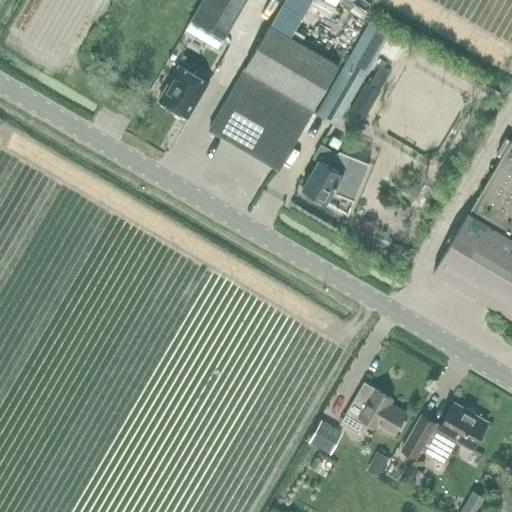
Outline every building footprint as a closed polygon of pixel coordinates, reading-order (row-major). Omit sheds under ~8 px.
[(218,49),(246,0),(203,0),(186,30),(218,49)] [(334,122),(358,79),(386,31),(369,21),(317,112),(334,122)] [(314,106),(338,66),(271,24),(208,129),(280,170),(315,111),(316,107),(314,106)] [(189,119),(210,82),(179,63),(158,100),(189,119)] [(362,119),(378,91),(368,85),(352,113),(362,119)] [(511,140),(434,272),(511,318),(511,140)] [(318,161),(302,188),(326,202),(333,191),(353,200),(368,164),(339,152),(338,154),(322,145),(314,158),(318,161)] [(395,436),(408,412),(392,403),(394,399),(364,381),(340,423),(358,433),(365,421),(377,428),(378,426),(395,436)] [(458,442),(472,450),(488,422),(454,402),(441,424),(424,414),(402,451),(417,459),(422,450),(445,463),(458,442)] [(331,454),(343,431),(321,419),(309,442),(331,454)] [(375,453),(372,459),(384,465),(387,459),(375,453)] [(474,506),(470,511),(483,511),(490,501),(473,491),(467,502),(474,506)]
